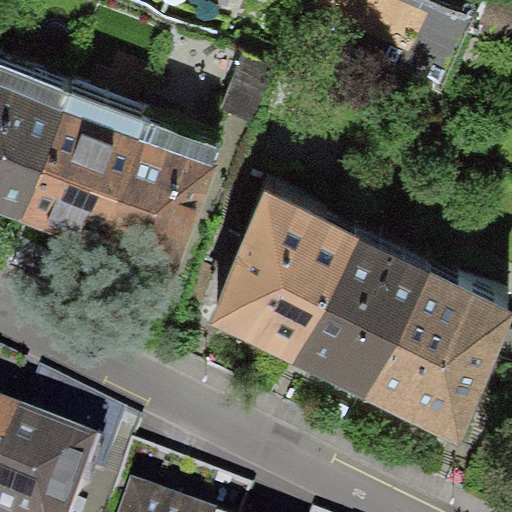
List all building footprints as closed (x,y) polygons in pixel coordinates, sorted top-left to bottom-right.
[(511,0),(303,0),(293,24),(442,89),(470,24),(500,36),(511,9),(511,0)] [(225,101),(256,112),(277,58),(246,46),(225,101)] [(0,188),(21,197),(63,89),(0,64),(0,188)] [(138,117),(63,89),(21,197),(43,205),(96,225),(138,117)] [(138,117),(96,225),(116,233),(171,254),(212,146),(138,117)] [(296,336),(345,235),(316,221),(327,198),(267,169),(217,301),(227,306),(224,313),(237,319),(256,328),(259,322),(295,339),(296,336)] [(368,371),(417,270),(345,235),(296,336),(317,346),(368,371)] [(458,262),(447,284),(417,270),(368,371),(366,374),(388,384),(408,394),(404,401),(436,417),(440,409),(456,417),(507,286),(458,262)] [(0,475),(17,432),(0,425),(0,475)] [(34,439),(17,432),(0,475),(0,511),(71,511),(92,461),(34,439)]
